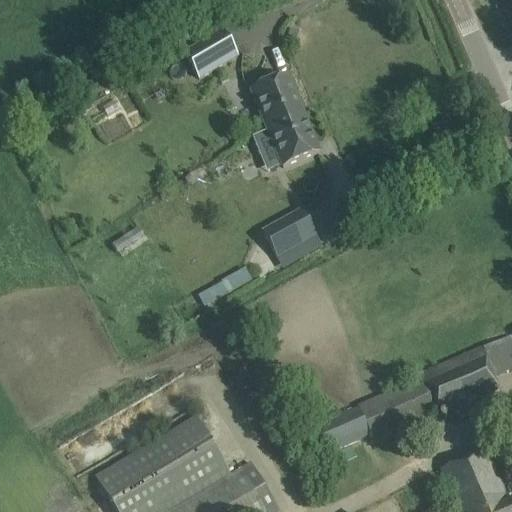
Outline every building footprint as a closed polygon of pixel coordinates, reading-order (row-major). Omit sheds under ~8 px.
[(200,79),(236,59),(223,34),(186,54),(200,79)] [(286,78),(251,93),(267,131),(302,116),(286,78)] [(267,132),(253,138),(262,160),(276,154),(282,166),(283,169),(318,155),(302,116),(267,131),(267,132)] [(300,214),(263,234),(277,261),(315,240),(300,214)] [(138,231),(113,247),(117,254),(142,237),(138,231)] [(246,273),(222,286),(227,296),(252,283),(246,273)] [(216,277),(196,287),(200,295),(220,284),(216,277)] [(221,285),(198,298),(204,309),(227,296),(222,286),(221,285)] [(359,441),(369,437),(371,440),(427,417),(429,423),(435,421),(433,418),(499,392),(494,380),(511,372),(511,343),(510,338),(415,377),(417,382),(317,426),(329,456),(360,442),(359,441)] [(317,419),(299,379),(288,384),(306,424),(317,419)] [(239,472),(230,478),(196,420),(96,480),(114,511),(277,511),(250,464),(238,471),(239,472)] [(511,511),(511,502),(507,505),(485,453),(467,461),(440,472),(456,511),(511,511)]
